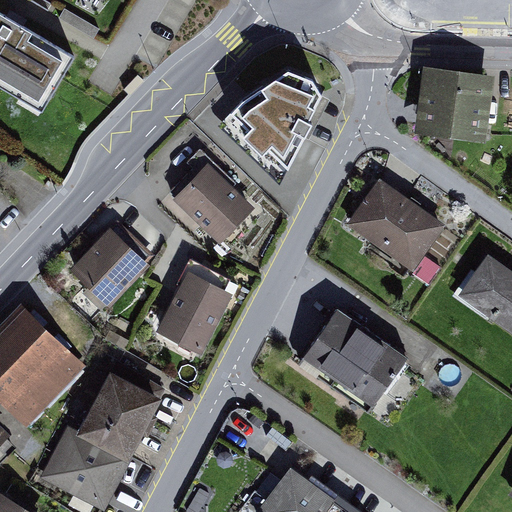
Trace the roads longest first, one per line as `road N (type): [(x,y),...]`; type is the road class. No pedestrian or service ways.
road 1 (secondary): [(273,4),(0,291)]
road 2 (residential): [(360,127),(230,375)]
road 3 (residential): [(424,511),(230,375)]
road 4 (residential): [(360,127),(511,225)]
road 5 (residential): [(230,375),(159,511)]
road 6 (residential): [(373,37),(511,46)]
